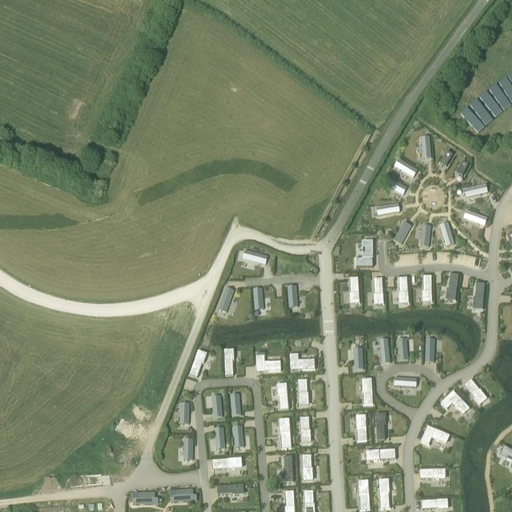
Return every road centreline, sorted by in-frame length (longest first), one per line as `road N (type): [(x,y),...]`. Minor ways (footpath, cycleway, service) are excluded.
road 1 (unclassified): [(0,224),(80,219),(213,170),(249,166),(300,193),(323,245)]
road 2 (unclassified): [(323,245),(412,96),(483,0)]
road 3 (unclassified): [(338,511),(323,245)]
road 4 (track): [(511,60),(446,111),(406,107)]
